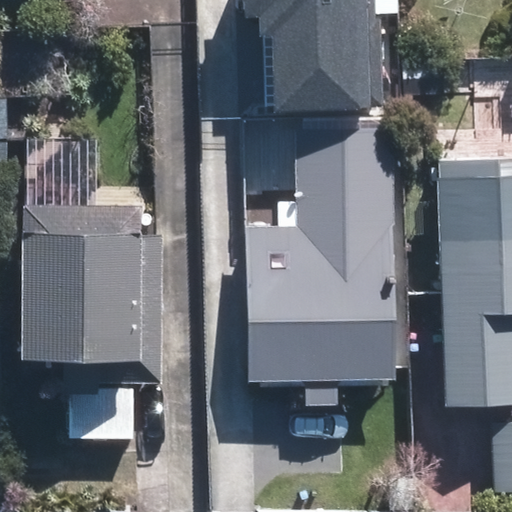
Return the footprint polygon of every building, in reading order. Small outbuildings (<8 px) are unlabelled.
[(268,98),(371,96),(369,0),(245,0),(245,3),(253,3),(254,20),(267,19),(268,98)] [(450,89),(450,55),(423,56),(424,90),(450,89)] [(404,373),(397,119),(301,122),(304,221),(251,221),(255,377),(404,373)] [(511,152),(444,155),(445,170),(439,171),(447,399),(511,397),(511,152)] [(143,199),(27,198),(26,352),(62,353),(62,385),(73,385),(72,431),(139,431),(138,384),(100,383),(100,375),(161,377),(162,230),(142,230),(143,199)] [(511,488),(511,417),(487,418),(488,489),(511,488)]
